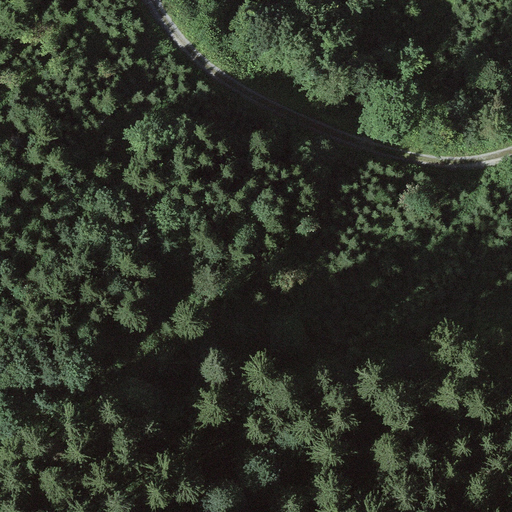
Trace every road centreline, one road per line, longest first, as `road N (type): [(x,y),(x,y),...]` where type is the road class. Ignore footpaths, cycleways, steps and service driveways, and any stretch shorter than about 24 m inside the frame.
road 1 (track): [(511,399),(427,436),(266,433),(148,401),(74,397),(0,411)]
road 2 (track): [(511,156),(416,161),(353,147),(240,96),(183,47),(156,0)]
